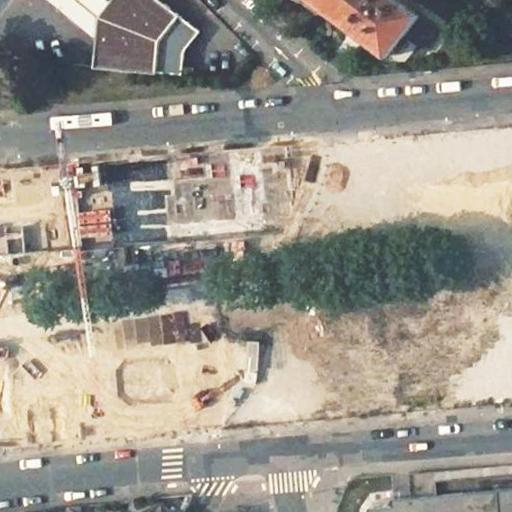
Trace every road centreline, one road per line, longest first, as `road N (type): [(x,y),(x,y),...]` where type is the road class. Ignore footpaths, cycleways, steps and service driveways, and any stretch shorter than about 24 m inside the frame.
road 1 (residential): [(511,91),(0,139)]
road 2 (residential): [(280,458),(511,435)]
road 3 (residential): [(0,486),(218,464)]
